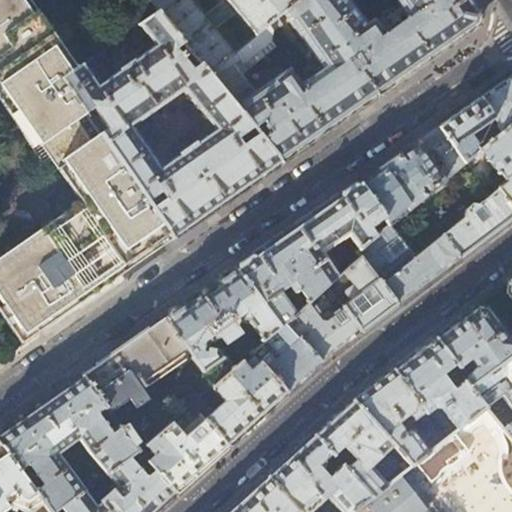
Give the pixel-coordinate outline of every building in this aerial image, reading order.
[(26,20),(11,0),(0,0),(0,86),(41,146),(48,140),(92,203),(0,267),(0,297),(26,334),(35,328),(39,332),(66,314),(135,265),(173,239),(151,207),(147,201),(99,133),(84,112),(61,79),(74,70),(35,14),(26,20)] [(147,0),(157,11),(159,14),(175,1),(174,0),(147,0)] [(188,0),(176,0),(175,1),(159,14),(182,43),(200,64),(208,74),(233,53),(188,0)] [(297,0),(226,0),(256,35),(277,17),(283,12),(297,0)] [(471,0),(395,0),(408,21),(384,36),(373,19),(366,24),(346,0),(297,0),(283,12),(322,69),(348,51),(378,96),(432,58),(478,26),(480,14),(471,0)] [(151,207),(173,239),(226,202),(232,197),(281,163),(261,139),(257,133),(242,144),(237,137),(251,127),(208,74),(200,64),(193,69),(175,49),(182,43),(159,14),(157,11),(139,24),(154,45),(96,86),(82,64),(74,70),(61,79),(84,112),(92,107),(106,128),(99,133),(147,201),(160,192),(164,198),(151,207)] [(282,24),(277,17),(256,35),(233,53),(208,74),(251,127),(253,129),(263,122),(270,132),(261,139),(281,163),(302,149),(378,96),(348,51),(322,69),(300,84),(289,68),(254,92),(242,74),(278,50),(274,44),(274,31),(282,24)] [(511,76),(481,98),(502,132),(511,123),(511,76)] [(466,162),(480,151),(502,132),(481,98),(462,111),(440,127),(466,162)] [(511,123),(502,132),(480,151),(506,182),(511,177),(511,123)] [(466,163),(466,162),(440,127),(404,151),(358,183),(390,225),(358,251),(356,252),(346,261),(350,266),(360,257),(381,284),(422,251),(403,231),(399,235),(391,225),(466,163)] [(511,177),(506,182),(498,189),(511,207),(511,177)] [(347,236),(358,251),(390,225),(358,183),(261,251),(235,269),(279,327),(285,323),(295,314),(280,291),(288,286),(292,292),(297,289),(305,299),(304,300),(306,304),(309,302),(326,287),(337,277),(321,254),(347,236)] [(496,229),(511,217),(511,207),(498,189),(477,206),(471,205),(464,210),(462,218),(441,235),(458,258),(496,229)] [(414,291),(458,258),(441,235),(422,251),(381,284),(396,304),(414,291)] [(396,304),(381,284),(360,257),(350,266),(343,272),(353,286),(346,291),(345,294),(350,301),(342,307),(361,331),(372,323),(396,304)] [(194,297),(165,318),(191,356),(212,386),(232,368),(223,356),(221,356),(217,350),(207,348),(208,344),(211,344),(220,338),(222,342),(227,342),(238,335),(239,331),(236,327),(243,322),(248,323),(262,342),(264,340),(273,332),(279,327),(235,269),(194,297)] [(326,287),(309,302),(306,304),(295,314),(285,323),(320,362),(339,348),(361,331),(342,307),(326,287)] [(476,306),(434,338),(454,364),(457,367),(468,359),(475,368),(462,382),(468,388),(511,355),(511,330),(507,334),(487,308),(477,306),(476,306)] [(141,390),(191,356),(165,318),(120,349),(82,376),(114,419),(119,427),(137,451),(144,445),(167,426),(141,390)] [(320,362),(285,323),(279,327),(273,332),(282,342),(279,344),(273,350),(267,344),(264,340),(262,342),(259,345),(250,353),(258,362),(286,393),(303,377),(320,362)] [(274,338),(267,344),(273,350),(279,344),(274,338)] [(442,374),(454,364),(434,338),(417,351),(392,370),(424,413),(425,414),(433,408),(441,408),(456,430),(484,408),(480,403),(468,388),(462,382),(453,389),(442,374)] [(250,353),(259,345),(253,339),(234,354),(240,361),(250,353)] [(511,355),(468,388),(480,403),(501,388),(511,403),(511,425),(504,432),(511,441),(511,355)] [(240,361),(232,368),(212,386),(211,387),(224,401),(204,419),(228,445),(265,412),(286,393),(258,362),(249,371),(240,361)] [(373,384),(352,400),(411,466),(428,452),(412,431),(406,430),(403,426),(412,419),(413,421),(424,413),(392,370),(373,384)] [(105,425),(114,419),(82,376),(63,389),(0,432),(0,444),(49,511),(53,511),(85,489),(58,454),(78,439),(92,458),(106,474),(137,451),(119,427),(111,433),(105,425)] [(335,415),(313,435),(330,454),(341,465),(370,498),(399,476),(405,471),(411,466),(352,400),(335,415)] [(190,405),(167,426),(144,445),(153,455),(146,461),(175,493),(195,475),(228,445),(204,419),(190,405)] [(411,466),(405,471),(438,511),(511,511),(511,441),(504,432),(484,408),(456,430),(428,452),(411,466)] [(321,462),(330,454),(313,435),(294,453),(267,477),(299,511),(310,511),(327,496),(340,511),(352,511),(370,498),(341,465),(328,477),(321,469),(322,468),(323,466),(322,464),(321,462)] [(0,511),(2,511),(12,506),(27,511),(28,511),(49,511),(0,444),(0,511)] [(146,461),(137,451),(106,474),(116,487),(96,505),(85,489),(53,511),(153,511),(175,493),(146,461)] [(429,511),(399,476),(370,498),(352,511),(429,511)] [(247,495),(228,511),(299,511),(267,477),(255,487),(247,495)]
